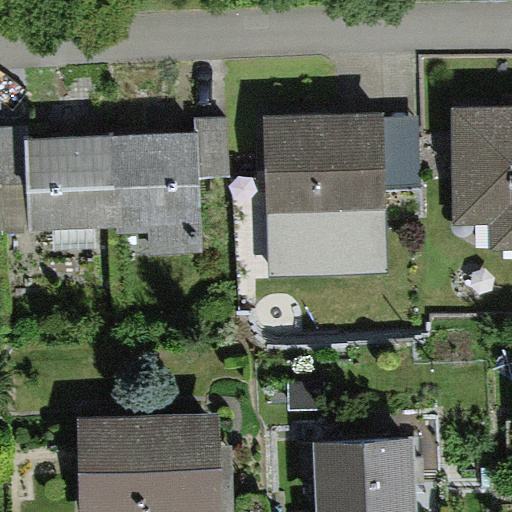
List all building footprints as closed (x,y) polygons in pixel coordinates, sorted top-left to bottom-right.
[(511,106),(461,107),(461,205),(504,205),(504,235),(511,235),(511,106)] [(375,111),(268,114),(272,211),(310,210),(311,243),(340,242),(339,210),(378,209),(375,111)] [(206,174),(225,173),(222,119),(203,120),(206,174)] [(193,134),(30,139),(33,226),(154,222),(154,247),(197,246),(193,134)] [(253,172),(253,147),(234,147),(234,172),(253,172)] [(207,414),(80,417),(83,511),(209,508),(207,414)] [(405,432),(321,436),(324,509),(409,505),(405,432)]
